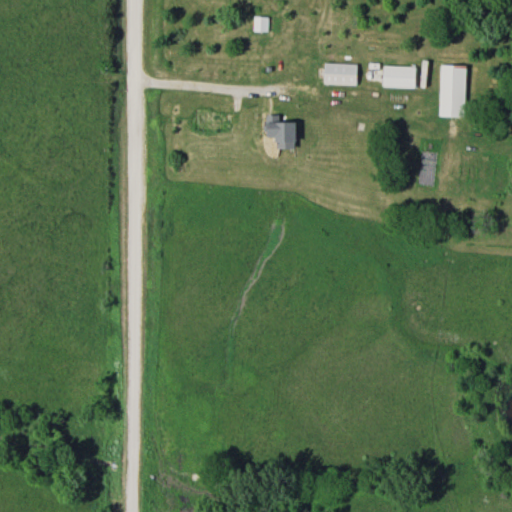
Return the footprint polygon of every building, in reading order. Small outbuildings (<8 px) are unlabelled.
[(252,31),(265,31),(265,17),(252,17),(252,31)] [(354,85),(354,64),(321,64),(321,85),(354,85)] [(463,117),(463,65),(437,65),(437,117),(463,117)] [(412,66),(380,66),(380,88),(412,88),(412,66)] [(192,131),(223,131),(223,111),(192,111),(192,131)] [(293,148),(293,121),(275,121),(275,115),(264,115),(264,137),(273,137),(273,148),(293,148)]
